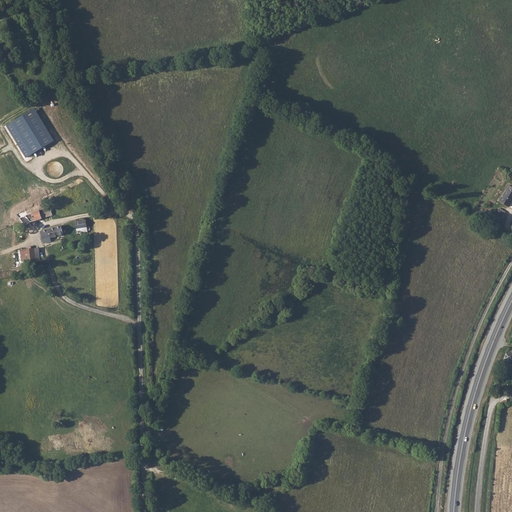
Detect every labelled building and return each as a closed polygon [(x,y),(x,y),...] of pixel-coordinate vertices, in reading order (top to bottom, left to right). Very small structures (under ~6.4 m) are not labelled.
[(33,108),(6,125),(26,157),(53,141),(33,108)] [(507,208),(511,199),(511,189),(507,186),(497,202),(507,208)] [(29,224),(53,215),(50,207),(25,215),(26,219),(20,221),(22,226),(26,224),(29,224)] [(500,208),(496,215),(502,218),(506,211),(500,208)] [(75,221),(78,233),(88,230),(86,219),(75,221)] [(47,237),(61,234),(60,226),(46,228),(47,237)] [(20,249),(21,263),(40,262),(40,248),(20,249)] [(503,356),(498,369),(507,368),(508,365),(511,365),(511,363),(509,362),(511,356),(503,356)]
